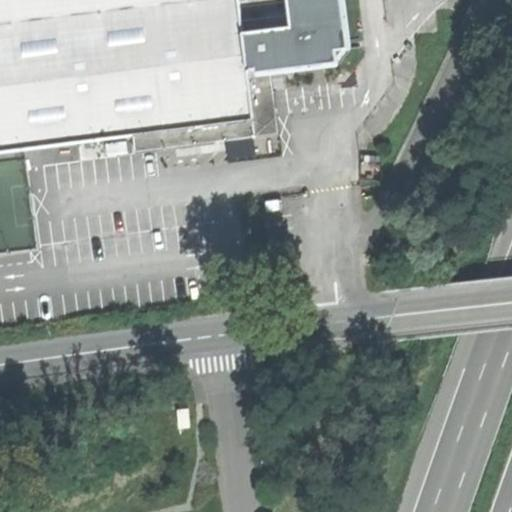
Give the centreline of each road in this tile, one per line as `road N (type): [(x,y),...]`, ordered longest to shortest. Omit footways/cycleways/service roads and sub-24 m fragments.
road 1 (tertiary): [(511,305),(0,366)]
road 2 (trunk): [(511,324),(443,511)]
